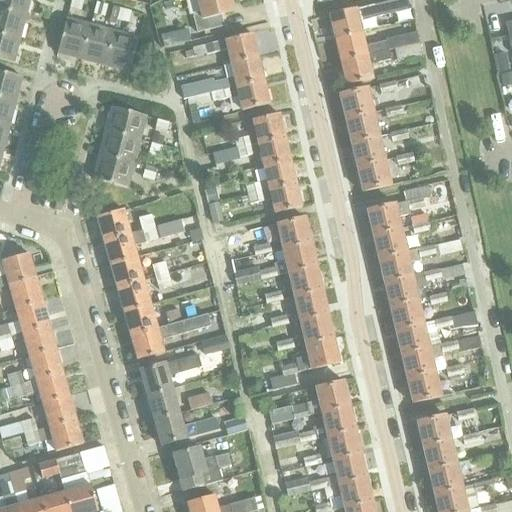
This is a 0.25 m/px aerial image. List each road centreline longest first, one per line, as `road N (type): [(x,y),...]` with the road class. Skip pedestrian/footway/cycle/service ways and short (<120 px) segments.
road 1 (residential): [(399,511),(351,262),(286,0)]
road 2 (residential): [(142,511),(53,223),(16,212)]
